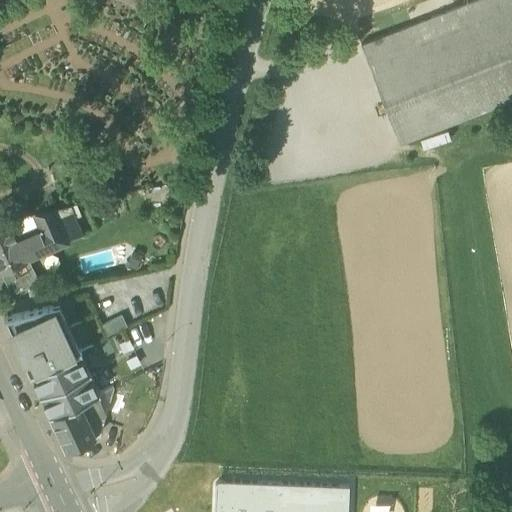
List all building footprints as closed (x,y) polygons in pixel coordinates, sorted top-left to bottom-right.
[(358,47),(395,146),(511,101),(511,0),(483,0),(359,47),(358,47)] [(40,227),(41,229),(58,222),(56,220),(52,210),(35,213),(40,227)] [(73,212),(56,220),(58,222),(66,242),(83,235),(73,212)] [(15,217),(23,236),(38,229),(32,214),(15,217)] [(23,236),(19,237),(13,224),(0,230),(0,271),(1,271),(27,259),(29,258),(66,242),(58,222),(41,229),(40,227),(39,227),(39,228),(38,229),(23,236)] [(1,271),(12,293),(38,281),(27,259),(1,271)] [(4,316),(30,373),(81,350),(64,314),(58,317),(52,305),(4,316)] [(122,315),(102,324),(107,335),(127,325),(122,315)] [(48,413),(49,415),(79,401),(92,395),(100,392),(99,390),(98,391),(90,372),(91,372),(90,370),(89,370),(81,353),(82,352),(81,350),(30,373),(30,375),(31,375),(49,412),(48,413)] [(109,402),(103,390),(100,392),(92,395),(94,402),(103,421),(109,402)] [(95,435),(79,401),(49,415),(65,449),(95,435)] [(216,482),(214,485),(212,511),(347,511),(348,485),(219,480),(216,482)]
